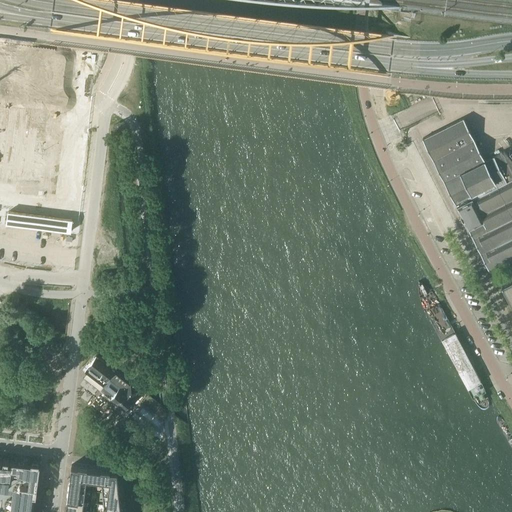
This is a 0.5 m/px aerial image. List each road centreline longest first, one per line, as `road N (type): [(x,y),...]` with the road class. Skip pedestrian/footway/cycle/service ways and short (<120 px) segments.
road 1 (residential): [(511,401),(370,122),(364,0)]
road 2 (secondary): [(434,68),(9,14)]
road 3 (unclassified): [(78,294),(90,118),(118,78),(134,0)]
road 4 (residential): [(78,294),(60,449)]
